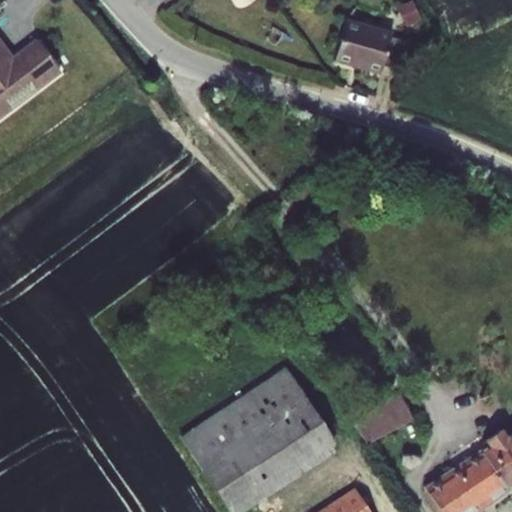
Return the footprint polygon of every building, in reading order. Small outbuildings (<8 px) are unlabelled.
[(394,43),(397,33),(352,21),(340,63),(385,76),(387,68),(402,72),(408,47),(394,43)] [(9,52),(15,47),(0,27),(0,122),(21,107),(13,97),(38,78),(46,88),(71,69),(47,38),(22,57),(16,62),(9,52)] [(22,57),(15,47),(9,52),(16,62),(22,57)] [(13,97),(21,107),(46,88),(38,78),(13,97)] [(211,472),(318,402),(295,368),(189,438),(211,472)] [(410,395),(365,419),(378,443),(423,419),(410,395)] [(343,440),(318,402),(211,472),(237,510),(260,495),(343,440)] [(497,448),(435,488),(450,511),(478,511),(511,490),(511,428),(493,441),(497,448)] [(380,511),(365,488),(328,511),(380,511)] [(270,511),(260,495),(237,510),(237,511),(270,511)] [(294,511),(311,511),(321,508),(316,498),(292,507),(294,511)]
